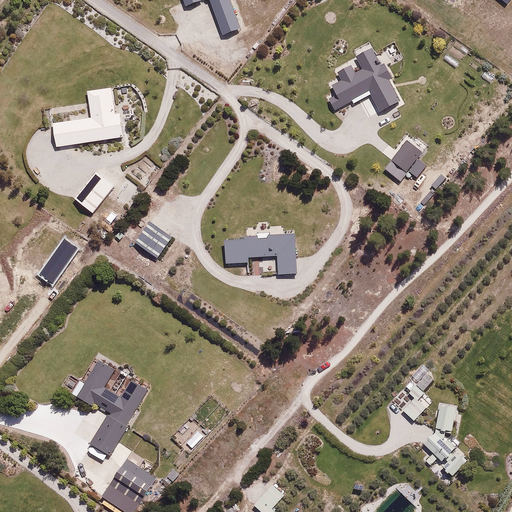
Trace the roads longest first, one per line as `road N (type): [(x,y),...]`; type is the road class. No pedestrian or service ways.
road 1 (residential): [(511,173),(306,394)]
road 2 (residential): [(199,511),(306,394)]
